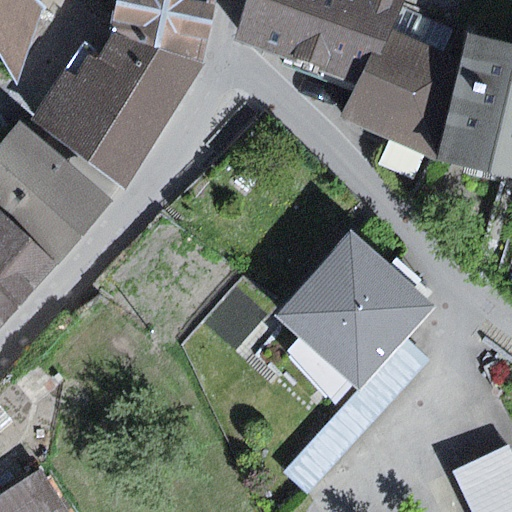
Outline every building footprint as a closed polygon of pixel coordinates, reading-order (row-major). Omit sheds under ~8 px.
[(0,0),(0,52),(18,88),(49,9),(40,1),(38,0),(0,0)] [(116,0),(112,33),(205,63),(217,0),(116,0)] [(247,0),(237,43),(359,84),(387,28),(401,0),(247,0)] [(403,0),(454,18),(460,0),(403,0)] [(463,61),(387,28),(359,84),(341,119),(439,163),(463,61)] [(86,47),(68,72),(166,128),(205,63),(112,33),(101,57),(86,47)] [(511,44),(468,34),(463,61),(439,163),(511,180),(511,44)] [(63,69),(32,115),(126,190),(166,128),(68,72),(63,69)] [(115,202),(22,123),(0,151),(0,212),(63,263),(115,202)] [(0,212),(0,331),(63,263),(0,212)] [(391,266),(353,233),(277,318),(360,391),(436,307),(415,288),(422,280),(397,258),(391,266)] [(410,341),(287,474),(308,494),(431,360),(410,341)] [(473,511),(511,511),(511,444),(454,471),(473,511)] [(69,511),(40,469),(0,495),(0,511),(69,511)]
